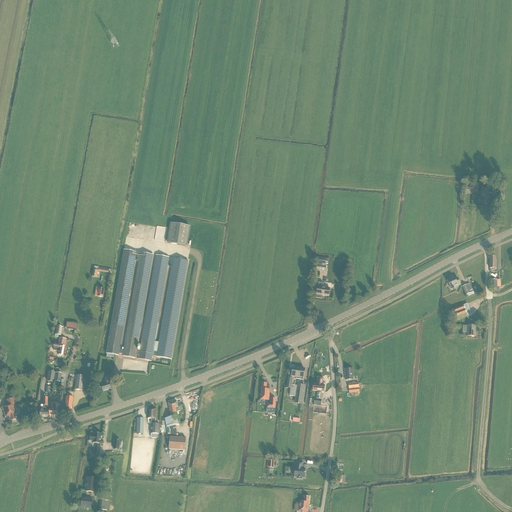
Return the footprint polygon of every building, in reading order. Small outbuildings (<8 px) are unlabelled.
[(474,190),(475,183),(462,182),(461,189),(474,190)] [(497,187),(482,186),(481,197),(480,197),(480,200),(482,202),(483,202),(483,204),(489,205),(490,195),(495,195),(495,192),(497,192),(498,191),(498,188),(497,187)] [(190,226),(171,223),(167,243),(187,246),(190,226)] [(124,250),(106,354),(118,356),(119,354),(123,354),(123,356),(135,359),(136,355),(139,356),(138,359),(151,361),(152,356),(157,357),(171,360),(188,261),(174,258),(174,259),(172,268),(157,352),(153,351),(168,261),(169,258),(169,257),(156,255),(140,351),(138,350),(138,352),(136,352),(153,255),(141,253),(139,262),(124,351),(119,350),(136,252),(124,250)] [(325,265),(326,259),(317,258),(316,264),(317,264),(316,271),(324,272),(325,265)] [(455,280),(454,277),(447,280),(451,289),(460,284),(457,278),(455,280)] [(323,283),(318,283),(317,295),(316,298),(322,299),(322,296),(329,297),(330,289),(323,288),(323,283)] [(466,295),(471,293),(467,285),(462,287),(466,295)] [(98,297),(103,297),(104,289),(96,288),(95,296),(98,296),(98,297)] [(463,305),(452,309),(456,321),(468,316),(463,305)] [(467,333),(467,336),(475,337),(475,326),(467,326),(463,326),(463,333),(467,333)] [(58,355),(64,356),(66,347),(65,347),(66,339),(60,338),(58,345),(55,344),(54,347),(54,350),(59,352),(58,355)] [(99,377),(100,359),(91,358),(90,376),(99,377)] [(293,367),(292,376),(291,376),(290,378),(288,378),(286,388),(290,389),(289,396),(295,397),(295,400),(296,401),(295,403),(299,404),(299,403),(302,403),(305,389),(304,389),(304,386),(297,385),(297,386),(295,385),(296,379),(303,380),(305,369),(293,367)] [(352,369),(345,369),(346,381),(353,380),(352,369)] [(55,373),(48,372),(47,383),(53,384),(55,373)] [(74,389),(80,390),(81,391),(84,376),(77,375),(74,389)] [(112,385),(109,377),(102,379),(102,380),(99,386),(102,388),(103,391),(112,389),(111,385),(112,385)] [(322,392),(323,385),(322,385),(323,378),(318,377),(317,384),(313,384),(313,390),(322,392)] [(267,383),(261,383),(261,389),(260,389),(260,400),(269,400),(270,390),(267,389),(267,383)] [(357,388),(359,388),(359,383),(349,384),(349,389),(351,389),(352,393),(357,392),(357,388)] [(323,393),(317,392),(317,394),(315,393),(314,404),(321,405),(323,393)] [(40,416),(48,417),(48,408),(47,408),(48,398),(44,397),(43,408),(40,408),(40,416)] [(72,405),(73,397),(66,397),(65,407),(66,407),(65,412),(71,413),(72,405)] [(11,417),(12,420),(16,419),(14,414),(17,414),(13,398),(7,400),(8,404),(2,406),(5,417),(9,416),(9,417),(11,417)] [(276,398),(271,398),(270,403),(267,403),(267,408),(266,408),(266,413),(269,413),(269,409),(271,409),(271,411),(275,412),(275,409),(276,398)] [(170,410),(169,410),(171,417),(165,419),(167,427),(169,427),(169,428),(170,432),(170,434),(171,434),(170,437),(177,437),(177,434),(176,434),(176,430),(175,425),(180,424),(177,412),(180,411),(179,407),(178,407),(177,402),(168,404),(170,410)] [(50,404),(50,409),(49,409),(49,416),(58,416),(58,409),(56,409),(57,404),(50,404)] [(151,424),(151,434),(159,434),(160,424),(155,424),(156,410),(148,411),(148,419),(152,419),(151,424)] [(102,433),(94,433),(93,435),(90,434),(89,441),(93,441),(92,443),(101,444),(102,433)] [(186,438),(177,437),(170,437),(169,449),(185,451),(186,438)] [(302,479),(302,478),(305,478),(305,469),(302,469),(302,463),(295,462),(295,469),(294,469),(294,478),(297,478),(297,479),(302,479)] [(97,479),(87,478),(85,491),(96,493),(97,479)] [(309,511),(309,510),(308,510),(309,497),(304,496),(303,502),(300,501),(299,509),(302,510),(302,511),(301,511),(309,511)] [(92,499),(81,498),(80,509),(91,510),(92,499)] [(108,501),(101,500),(100,510),(107,511),(108,501)]
